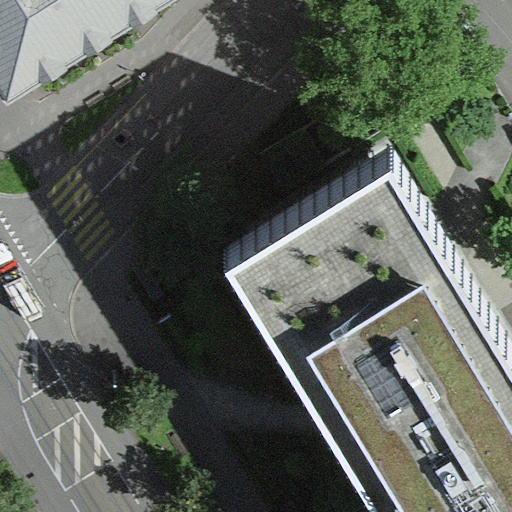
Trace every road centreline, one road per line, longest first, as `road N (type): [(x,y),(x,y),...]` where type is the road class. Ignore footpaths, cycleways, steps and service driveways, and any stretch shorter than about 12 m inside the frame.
road 1 (residential): [(288,0),(17,277)]
road 2 (secondary): [(164,511),(17,277)]
road 3 (secondary): [(0,409),(62,511)]
